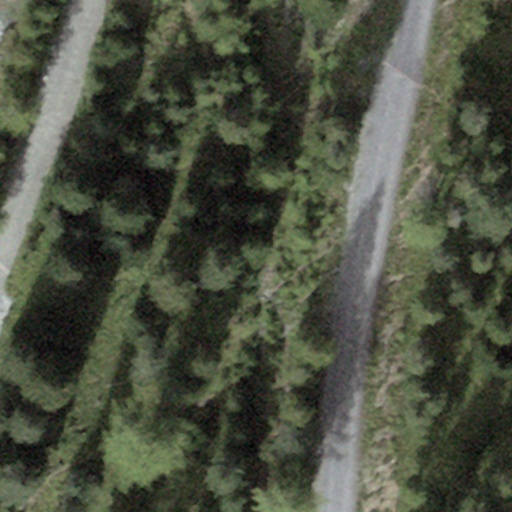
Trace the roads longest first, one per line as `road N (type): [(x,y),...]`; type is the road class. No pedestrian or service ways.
road 1 (track): [(431,0),(379,257),(353,511)]
road 2 (track): [(0,321),(93,0)]
